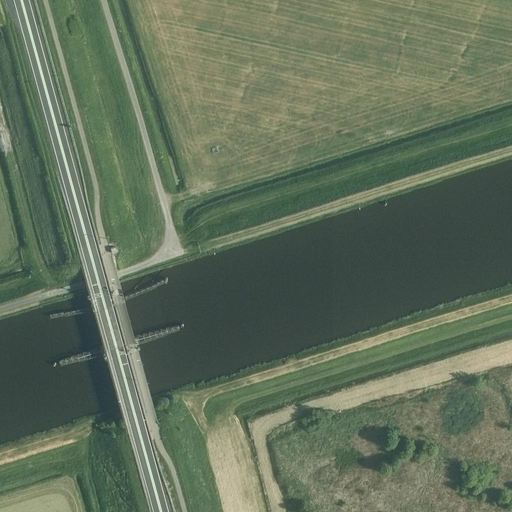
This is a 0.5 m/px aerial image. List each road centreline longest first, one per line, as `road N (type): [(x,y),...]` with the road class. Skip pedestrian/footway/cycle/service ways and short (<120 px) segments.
road 1 (trunk): [(161,511),(21,0)]
road 2 (unclassified): [(0,310),(172,254),(106,0)]
